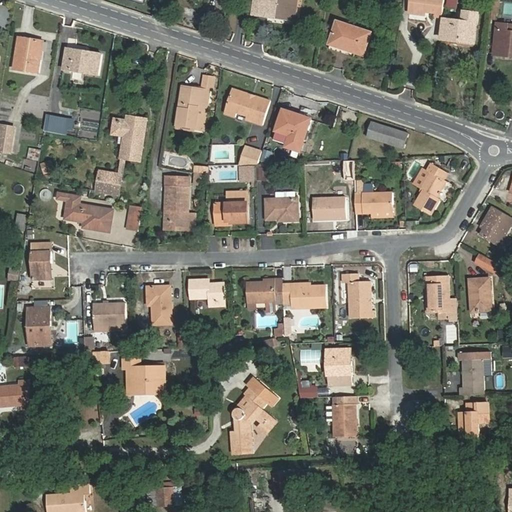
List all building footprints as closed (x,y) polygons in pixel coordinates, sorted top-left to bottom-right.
[(254,0),(254,16),(261,17),(263,0),(254,0)] [(290,14),(290,20),(298,21),(300,0),(263,0),(261,17),(268,18),(269,12),(290,14)] [(438,17),(445,18),(447,6),(447,0),(411,0),(410,13),(428,16),(429,12),(438,13),(438,17)] [(268,18),(290,20),(290,14),(269,12),(268,18)] [(478,46),(480,22),(445,18),(442,41),(478,46)] [(366,57),(375,31),(338,20),(330,45),(366,57)] [(511,24),(501,23),(498,46),(511,47),(511,24)] [(9,68),(16,69),(22,36),(14,34),(9,68)] [(22,36),(16,69),(42,74),(47,40),(22,36)] [(104,78),(107,54),(68,47),(65,70),(104,78)] [(214,76),(205,74),(203,88),(210,89),(210,88),(213,86),(214,76)] [(191,86),(183,85),(180,106),(182,106),(185,92),(190,93),(191,86)] [(203,88),(191,86),(190,93),(185,92),(182,106),(180,106),(177,123),(196,126),(199,107),(207,108),(210,89),(203,88)] [(249,98),(251,93),(235,88),(226,114),(235,117),(237,113),(249,117),(248,121),(264,126),(272,101),(256,95),(255,100),(249,98)] [(207,108),(199,107),(196,126),(204,127),(207,108)] [(290,135),(287,143),(285,148),(302,154),(314,119),(285,108),(278,131),(279,132),(290,135)] [(68,117),(48,114),(45,132),(66,135),(68,117)] [(144,162),(151,118),(128,114),(127,118),(117,117),(114,136),(124,137),(118,171),(101,169),(98,190),(123,194),(128,160),(144,162)] [(406,150),(411,134),(374,122),(370,137),(406,150)] [(4,125),(0,150),(0,152),(13,155),(17,127),(4,125)] [(277,140),(287,143),(290,135),(279,132),(277,140)] [(261,161),(264,151),(250,147),(244,162),(256,162),(261,161)] [(40,161),(42,150),(29,148),(27,159),(40,161)] [(41,163),(45,179),(55,177),(52,161),(41,163)] [(275,177),(275,161),(261,161),(256,162),(256,163),(257,178),(259,178),(259,165),(272,165),(272,177),(275,177)] [(256,163),(247,163),(248,179),(257,179),(257,178),(256,163)] [(445,180),(448,173),(431,164),(427,172),(429,173),(421,188),(420,189),(424,191),(415,206),(432,215),(440,200),(438,198),(446,181),(445,180)] [(259,165),(259,178),(272,177),(272,165),(259,165)] [(423,169),(415,185),(421,188),(429,173),(427,172),(423,169)] [(191,221),(191,214),(195,178),(171,177),(170,188),(174,188),(171,207),(168,206),(167,219),(191,221)] [(251,191),(231,191),(231,197),(231,199),(236,199),(237,202),(219,202),(219,220),(235,220),(235,222),(252,222),(251,191)] [(358,213),(374,213),(395,212),(394,194),(357,194),(358,213)] [(89,206),(86,206),(85,209),(81,209),(81,205),(82,198),(60,195),(60,200),(69,202),(67,220),(82,222),(81,228),(85,229),(89,206)] [(349,218),(348,196),(316,197),(316,219),(349,218)] [(289,217),(288,220),(299,220),(298,199),(268,199),(270,218),(280,218),(289,217)] [(131,205),(126,230),(139,233),(144,208),(131,205)] [(490,225),(487,228),(484,235),(503,245),(511,229),(511,214),(496,205),(486,222),(490,225)] [(111,232),(114,210),(89,206),(85,229),(111,232)] [(20,213),(18,229),(27,231),(29,215),(20,213)] [(192,229),(191,221),(167,219),(167,228),(192,229)] [(414,220),(406,220),(407,229),(415,229),(414,220)] [(50,264),(55,264),(54,243),(35,243),(36,280),(51,279),(50,264)] [(480,264),(495,269),(497,263),(483,255),(480,264)] [(24,258),(15,257),(13,268),(22,269),(24,258)] [(13,268),(11,279),(20,281),(22,269),(13,268)] [(372,317),(371,309),(370,282),(359,282),(359,274),(344,274),(344,282),(348,282),(349,317),(372,317)] [(430,274),(430,281),(431,312),(459,310),(459,297),(451,297),(450,274),(430,274)] [(477,294),(477,311),(493,310),(493,278),(472,279),(473,294),(477,294)] [(211,300),(227,300),(226,282),(211,282),(211,279),(193,279),(193,297),(211,297),(211,300)] [(264,283),(264,281),(247,282),(248,301),(276,300),(276,292),(276,282),(264,283)] [(326,285),(311,286),(293,287),(293,283),(283,283),(283,291),(284,301),(292,301),(293,307),(327,306),(326,285)] [(174,323),(173,285),(150,286),(151,305),(154,305),(155,324),(174,323)] [(130,323),(128,302),(97,304),(98,325),(130,323)] [(31,308),(32,345),(50,345),(50,323),(53,323),(53,307),(31,308)] [(278,315),(265,315),(265,311),(257,311),(257,326),(278,327),(278,315)] [(446,343),(457,343),(457,324),(446,324),(446,343)] [(511,330),(499,331),(499,343),(511,341),(511,330)] [(197,333),(187,333),(188,348),(197,348),(197,333)] [(97,338),(88,338),(89,351),(95,351),(98,351),(97,338)] [(95,351),(96,363),(110,362),(109,350),(98,351),(95,351)] [(318,362),(318,350),(301,350),(301,361),(318,362)] [(352,387),(352,362),(347,362),(346,351),(328,352),(329,387),(352,387)] [(462,361),(465,361),(466,387),(462,388),(463,395),(486,395),(486,375),(485,360),(493,360),(493,352),(461,353),(462,361)] [(29,368),(29,357),(14,357),(14,368),(29,368)] [(155,389),(155,393),(168,393),(167,366),(144,367),(143,360),(127,361),(127,369),(132,369),(133,390),(155,389)] [(265,386),(270,381),(260,372),(255,377),(265,386)] [(268,423),(272,419),(263,410),(269,404),(271,406),(278,398),(265,386),(255,377),(247,385),(251,389),(245,396),(248,399),(252,403),(244,412),(243,411),(242,411),(242,410),(241,410),(240,410),(239,410),(238,410),(238,411),(237,411),(236,411),(236,412),(235,412),(235,413),(234,413),(234,414),(234,415),(234,416),(234,417),(234,418),(234,419),(235,419),(235,420),(236,420),(236,421),(237,430),(233,431),(235,456),(254,455),(251,425),(255,420),(259,423),(263,418),(268,423)] [(0,406),(22,405),(21,397),(32,397),(31,380),(20,381),(20,386),(0,387),(0,406)] [(317,390),(303,390),(299,390),(301,400),(318,400),(317,390)] [(32,397),(21,397),(22,405),(22,409),(32,408),(32,397)] [(244,412),(252,403),(248,399),(239,410),(240,410),(241,410),(242,410),(242,411),(243,411),(244,412)] [(493,414),(493,405),(470,407),(471,416),(463,416),(464,426),(468,425),(468,430),(464,430),(464,441),(483,439),(481,414),(493,414)] [(355,439),(355,407),(333,408),(334,439),(355,439)] [(277,423),(272,419),(268,423),(263,418),(259,423),(261,426),(258,430),(265,436),(277,423)] [(279,503),(293,501),(290,474),(276,475),(279,503)] [(89,511),(88,494),(95,494),(94,487),(76,488),(76,496),(52,498),(53,511),(89,511)] [(175,489),(159,490),(161,509),(178,507),(175,489)]
